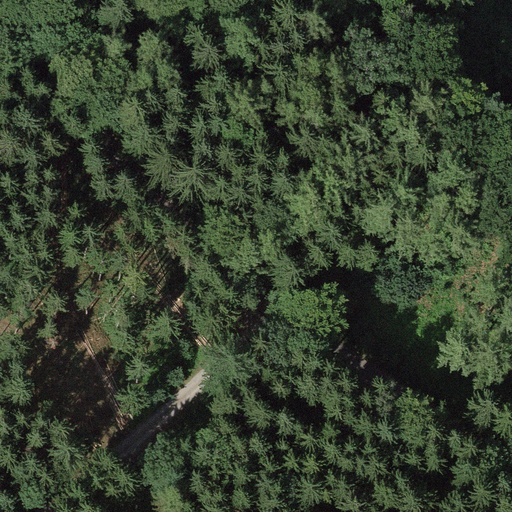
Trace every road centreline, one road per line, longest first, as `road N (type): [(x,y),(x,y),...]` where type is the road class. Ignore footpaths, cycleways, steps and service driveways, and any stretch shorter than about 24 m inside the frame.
road 1 (unclassified): [(511,454),(288,284),(0,19)]
road 2 (track): [(288,284),(135,451),(58,511)]
